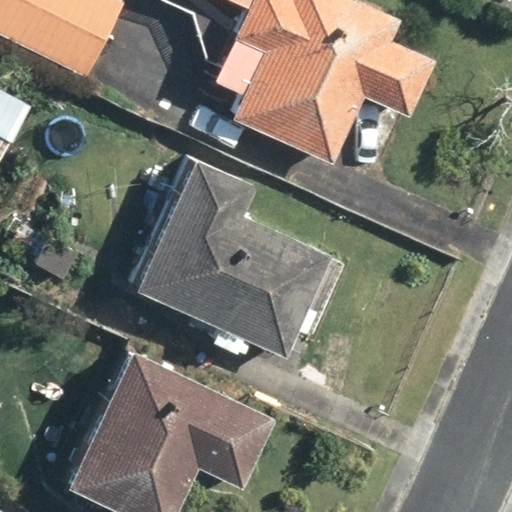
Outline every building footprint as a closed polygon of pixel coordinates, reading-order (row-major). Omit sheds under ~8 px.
[(0,0),(0,40),(77,76),(112,0),(0,0)] [(194,79),(226,93),(216,115),(317,161),(348,93),(394,113),(419,58),(373,39),(382,19),(341,0),(214,0),(227,6),(214,34),(194,79)] [(131,121),(74,92),(55,131),(113,159),(131,121)] [(176,157),(118,286),(270,354),(315,254),(225,213),(238,185),(176,157)] [(75,251),(21,217),(1,249),(55,283),(75,251)] [(260,417),(113,349),(48,486),(103,511),(159,511),(181,465),(227,487),(260,417)]
